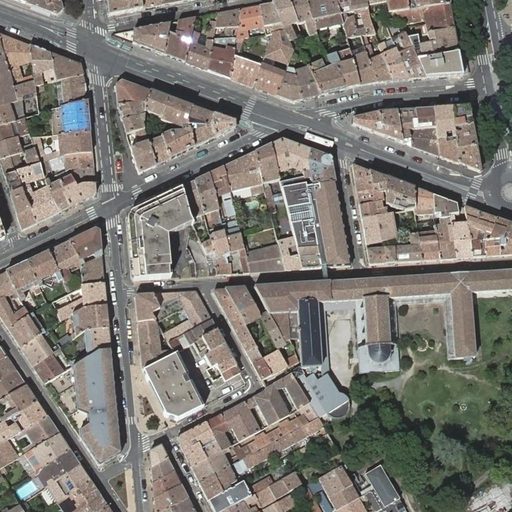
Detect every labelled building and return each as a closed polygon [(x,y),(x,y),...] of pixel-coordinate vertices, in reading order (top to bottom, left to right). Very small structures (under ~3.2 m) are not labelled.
[(24,0),(25,5),(57,16),(63,11),(60,3),(47,7),(44,0),(24,0)] [(108,17),(142,10),(140,0),(113,0),(107,1),(108,17)] [(140,0),(142,10),(161,7),(160,0),(140,0)] [(305,0),(294,0),(289,1),(297,24),(298,26),(305,24),(309,38),(316,35),(315,31),(305,0)] [(335,0),(305,0),(315,31),(343,25),(335,0)] [(365,0),(335,0),(343,25),(348,39),(361,37),(367,37),(375,36),(369,21),(369,18),(367,10),(367,6),(365,0)] [(406,0),(386,0),(387,3),(388,8),(389,15),(396,13),(408,11),(406,0)] [(406,0),(408,11),(418,10),(449,5),(448,0),(406,0)] [(297,24),(289,1),(272,4),(285,32),(290,43),(294,41),(288,28),(297,24)] [(272,4),(260,7),(264,28),(281,25),(272,4)] [(454,29),(449,5),(418,10),(408,11),(396,13),(399,19),(400,22),(420,18),(419,15),(423,14),(426,26),(417,28),(418,36),(428,34),(454,29)] [(260,7),(241,10),(238,29),(236,39),(236,40),(245,39),(249,39),(247,31),(261,28),(264,28),(260,7)] [(241,10),(218,15),(217,22),(215,30),(228,29),(231,29),(231,39),(234,39),(236,39),(238,29),(241,10)] [(185,63),(195,19),(179,22),(173,36),(168,34),(167,40),(163,56),(185,63)] [(192,32),(185,63),(207,72),(214,40),(215,30),(217,22),(210,21),(205,47),(198,45),(200,35),(192,32)] [(179,22),(170,24),(168,34),(173,36),(179,22)] [(170,24),(141,29),(132,44),(163,56),(167,40),(168,34),(170,24)] [(454,29),(428,34),(433,58),(458,53),(454,29)] [(264,58),(253,89),(276,97),(284,75),(285,75),(287,69),(290,62),(293,52),(290,43),(285,32),(273,35),(264,58)] [(405,34),(392,40),(396,50),(398,55),(409,81),(425,80),(417,61),(407,39),(406,36),(405,34)] [(0,45),(0,39),(1,36),(0,35),(0,108),(8,105),(18,102),(14,89),(12,83),(8,70),(0,45)] [(29,47),(1,36),(0,39),(0,45),(8,70),(32,63),(29,47)] [(423,60),(422,53),(417,36),(413,37),(407,39),(417,61),(423,60)] [(361,37),(348,39),(346,39),(349,50),(353,63),(360,87),(376,83),(372,72),(369,65),(364,48),(361,37)] [(214,40),(207,72),(230,80),(236,40),(236,39),(234,39),(231,39),(228,39),(214,40)] [(236,40),(230,80),(253,89),(264,58),(261,57),(260,61),(239,54),(245,39),(236,40)] [(396,50),(392,40),(384,43),(388,53),(396,50)] [(294,41),(290,43),(293,52),(299,52),(294,41)] [(384,43),(378,45),(382,56),(393,82),(409,81),(398,55),(396,50),(388,53),(384,43)] [(330,48),(332,55),(335,54),(342,53),(343,52),(341,44),(330,48)] [(393,82),(382,56),(375,59),(371,46),(364,48),(369,65),(372,72),(376,83),(393,82)] [(50,54),(29,47),(32,63),(33,77),(54,73),(50,54)] [(463,77),(458,53),(433,58),(423,60),(417,61),(425,80),(463,77)] [(80,66),(50,54),(54,73),(57,83),(62,82),(69,80),(83,76),(80,66)] [(335,65),(346,90),(360,87),(353,63),(340,66),(335,54),(332,55),(326,57),(327,59),(331,67),(335,65)] [(307,68),(308,68),(315,83),(321,96),(346,90),(335,65),(331,67),(327,59),(312,66),(307,68)] [(308,68),(294,72),(295,76),(294,77),(295,80),(302,101),(321,96),(315,83),(308,68)] [(294,70),(287,69),(285,75),(284,75),(276,97),(292,103),(302,101),(295,80),(294,77),(295,76),(294,72),(294,70)] [(54,73),(33,77),(34,83),(35,88),(53,84),(57,83),(54,73)] [(85,81),(83,76),(69,80),(62,82),(62,87),(64,104),(64,108),(87,102),(85,81)] [(33,77),(12,83),(14,89),(34,83),(33,77)] [(146,103),(151,92),(121,81),(115,86),(117,107),(118,107),(146,103)] [(35,88),(34,83),(14,89),(18,102),(8,105),(0,108),(0,127),(9,124),(14,123),(24,120),(24,118),(22,101),(36,96),(36,93),(35,88)] [(162,119),(169,99),(151,92),(146,103),(146,104),(145,112),(162,119)] [(187,122),(192,107),(169,99),(162,119),(161,121),(184,130),(190,131),(187,122)] [(90,134),(87,102),(64,108),(59,109),(50,111),(53,137),(59,137),(69,136),(90,134)] [(145,116),(145,112),(146,104),(146,103),(118,107),(122,122),(145,116)] [(210,127),(215,116),(192,107),(187,122),(190,131),(194,149),(215,138),(210,127)] [(468,107),(451,108),(454,130),(472,126),(469,108),(468,107)] [(454,130),(451,108),(434,110),(436,128),(437,141),(455,138),(454,130)] [(436,128),(434,110),(415,111),(417,121),(412,122),(414,131),(436,128)] [(417,121),(415,111),(397,112),(402,142),(410,140),(409,132),(414,131),(412,122),(417,121)] [(382,137),(402,144),(402,142),(397,112),(378,113),(382,137)] [(353,126),(382,137),(378,113),(353,119),(353,126)] [(136,133),(144,130),(144,129),(145,116),(122,122),(126,135),(136,133)] [(235,123),(215,116),(210,127),(215,138),(235,129),(235,123)] [(24,120),(14,123),(19,138),(29,135),(24,120)] [(9,124),(0,127),(0,144),(13,140),(14,139),(9,124)] [(472,126),(454,130),(455,138),(456,146),(457,151),(476,147),(472,126)] [(437,141),(436,128),(414,131),(409,132),(410,140),(411,147),(440,158),(437,141)] [(139,175),(156,167),(146,137),(146,136),(144,130),(136,133),(140,146),(131,149),(138,175),(139,175)] [(169,161),(194,149),(190,131),(184,130),(183,130),(182,131),(182,133),(182,134),(171,135),(162,138),(169,161)] [(156,167),(169,161),(162,138),(160,132),(146,136),(146,137),(156,167)] [(92,154),(90,134),(69,136),(59,137),(53,137),(53,142),(56,142),(58,160),(61,158),(63,158),(66,157),(92,154)] [(46,164),(37,138),(31,139),(33,145),(34,148),(35,150),(37,156),(40,166),(46,164)] [(456,146),(455,138),(437,141),(440,158),(459,165),(457,151),(456,146)] [(13,140),(0,144),(0,160),(18,155),(23,154),(35,150),(34,148),(33,145),(16,150),(13,140)] [(282,140),(271,146),(278,174),(290,170),(292,171),(293,180),(304,178),(303,173),(309,172),(308,163),(311,151),(282,140)] [(271,192),(282,189),(280,183),(278,174),(271,146),(255,153),(265,193),(270,215),(276,213),(271,192)] [(481,171),(476,147),(457,151),(459,165),(480,172),(481,171)] [(37,156),(35,150),(23,154),(28,169),(40,166),(37,156)] [(328,158),(311,151),(308,163),(309,172),(303,173),(304,178),(306,188),(335,183),(331,161),(331,160),(330,159),(330,158),(329,158),(328,158)] [(252,196),(265,193),(255,153),(223,169),(230,194),(250,189),(252,196)] [(93,170),(92,154),(66,157),(63,158),(65,172),(68,171),(93,170)] [(16,173),(23,171),(18,155),(0,160),(0,163),(4,177),(16,173)] [(53,179),(48,163),(46,164),(40,166),(45,182),(48,181),(53,179)] [(45,182),(40,166),(28,169),(23,171),(16,173),(23,197),(37,224),(59,213),(46,186),(45,182)] [(354,181),(359,208),(376,204),(374,196),(377,195),(377,198),(383,197),(382,194),(379,195),(379,192),(378,187),(372,186),(370,178),(369,173),(353,167),(352,167),(354,181)] [(223,169),(209,175),(215,200),(223,196),(229,219),(235,217),(232,201),(223,169)] [(95,186),(93,170),(68,171),(71,178),(77,189),(84,187),(95,186)] [(22,232),(37,224),(23,197),(16,173),(4,177),(22,232)] [(374,196),(376,204),(382,203),(384,203),(386,202),(386,194),(386,179),(369,173),(370,178),(372,186),(378,187),(379,192),(379,195),(382,194),(383,197),(377,198),(377,195),(374,196)] [(209,175),(195,182),(201,205),(204,216),(211,214),(219,212),(215,200),(209,175)] [(96,196),(95,186),(84,187),(77,189),(71,178),(60,183),(65,195),(63,196),(70,208),(96,196)] [(282,189),(293,233),(302,269),(307,269),(307,270),(321,269),(306,188),(304,178),(293,180),(280,183),(282,189)] [(404,213),(414,211),(414,189),(386,179),(386,194),(386,202),(386,205),(386,206),(404,213)] [(51,187),(48,181),(45,182),(46,186),(59,213),(70,208),(63,196),(65,195),(60,183),(51,187)] [(195,182),(181,189),(190,220),(191,223),(192,225),(196,223),(194,218),(202,217),(204,216),(201,205),(195,182)] [(350,267),(335,183),(306,188),(321,269),(324,269),(327,269),(350,267)] [(133,282),(169,279),(169,278),(171,278),(171,276),(168,276),(165,237),(181,229),(191,223),(190,220),(181,189),(131,213),(127,219),(133,282)] [(414,189),(414,211),(415,216),(416,226),(434,223),(434,220),(432,196),(414,189)] [(456,205),(432,196),(434,220),(440,220),(449,219),(449,216),(453,216),(458,215),(456,205)] [(359,208),(361,221),(387,216),(386,210),(383,210),(382,203),(376,204),(359,208)] [(497,220),(464,208),(467,224),(470,243),(485,242),(488,242),(497,220)] [(219,212),(211,214),(213,220),(220,218),(219,212)] [(366,246),(396,241),(392,215),(387,216),(361,221),(366,246)] [(449,216),(449,219),(450,219),(456,260),(472,259),(470,243),(467,224),(454,225),(453,216),(449,216)] [(434,220),(434,223),(434,227),(435,233),(440,262),(456,260),(450,219),(449,219),(440,220),(434,220)] [(511,227),(511,225),(497,220),(488,242),(499,241),(499,238),(504,241),(507,242),(511,227)] [(96,260),(101,257),(99,230),(97,229),(70,243),(75,253),(79,263),(80,265),(81,267),(84,266),(82,261),(94,256),(96,260)] [(226,239),(240,235),(238,229),(224,233),(226,239)] [(229,254),(226,239),(224,233),(210,236),(211,242),(202,245),(207,255),(214,252),(216,261),(222,257),(229,254)] [(279,246),(285,272),(302,271),(302,269),(293,233),(276,237),(278,243),(279,246)] [(435,233),(418,235),(422,263),(440,262),(435,233)] [(244,274),(250,274),(246,256),(245,255),(245,252),(241,237),(241,235),(240,235),(226,239),(229,254),(239,251),(240,257),(244,274)] [(422,263),(418,235),(408,236),(410,247),(367,251),(369,266),(370,266),(422,263)] [(200,240),(202,245),(211,242),(210,236),(200,240)] [(499,241),(488,242),(485,242),(486,258),(500,257),(499,241)] [(511,244),(507,242),(504,241),(505,248),(500,248),(500,257),(511,256),(511,244)] [(486,258),(485,242),(470,243),(472,259),(486,258)] [(70,243),(48,253),(62,281),(64,284),(70,281),(64,270),(79,263),(75,253),(70,243)] [(250,274),(285,272),(279,246),(245,255),(246,256),(250,274)] [(37,283),(41,281),(55,274),(59,283),(62,281),(48,253),(27,263),(37,283)] [(104,285),(101,257),(96,260),(84,266),(81,267),(83,287),(104,285)] [(217,276),(231,275),(231,264),(226,264),(222,257),(216,261),(216,262),(217,276)] [(27,263),(6,273),(16,293),(19,299),(21,303),(25,300),(21,291),(34,285),(37,291),(40,289),(40,288),(37,283),(27,263)] [(64,270),(70,281),(72,280),(68,271),(80,265),(79,263),(64,270)] [(511,291),(511,271),(329,284),(326,284),(323,284),(254,289),(268,313),(285,344),(290,341),(299,341),(301,371),(321,369),(317,305),(355,303),(355,309),(359,374),(398,371),(397,344),(390,344),(387,299),(452,295),(456,360),(474,358),(470,295),(511,291)] [(6,273),(0,275),(0,318),(9,331),(18,324),(6,298),(16,293),(6,273)] [(83,287),(83,288),(85,310),(106,308),(104,285),(83,287)] [(261,319),(260,318),(254,308),(245,289),(225,291),(245,327),(260,320),(261,319)] [(245,327),(225,291),(214,291),(213,294),(236,335),(246,330),(244,328),(245,327)] [(52,304),(61,322),(72,316),(84,310),(75,292),(69,295),(52,304)] [(195,293),(176,294),(183,309),(188,317),(204,308),(196,293),(195,293)] [(176,294),(153,295),(160,310),(151,316),(155,322),(157,325),(163,335),(164,337),(166,341),(168,345),(185,336),(194,330),(189,320),(165,334),(161,324),(165,322),(164,319),(176,313),(182,322),(188,318),(188,317),(183,309),(176,294)] [(160,310),(153,295),(136,296),(135,298),(137,324),(155,322),(151,316),(160,310)] [(449,360),(456,360),(452,295),(387,299),(390,344),(397,344),(398,344),(395,306),(445,302),(449,360)] [(324,311),(355,309),(355,303),(317,305),(321,369),(321,377),(328,373),(324,311)] [(106,308),(85,310),(84,310),(72,316),(73,319),(75,335),(72,335),(72,337),(69,337),(68,335),(56,343),(58,346),(60,350),(76,339),(85,333),(90,332),(108,330),(106,308)] [(204,308),(188,317),(188,318),(189,320),(194,330),(211,321),(204,308)] [(25,309),(19,312),(23,320),(29,316),(27,313),(25,309)] [(286,346),(291,343),(290,341),(285,344),(268,313),(260,318),(261,319),(260,320),(269,337),(277,350),(286,345),(286,346)] [(18,324),(9,331),(21,350),(45,333),(43,330),(38,333),(30,320),(35,317),(33,314),(29,316),(23,320),(18,324)] [(38,333),(43,330),(35,317),(30,320),(38,333)] [(211,321),(194,330),(185,336),(168,345),(172,352),(175,357),(177,355),(194,345),(202,340),(217,331),(211,321)] [(155,322),(137,324),(140,347),(160,345),(159,339),(164,337),(163,335),(157,325),(155,322)] [(110,351),(108,330),(90,332),(85,333),(87,353),(88,359),(98,352),(110,351)] [(246,330),(236,335),(246,354),(256,349),(254,345),(246,330)] [(45,333),(21,350),(33,368),(60,350),(58,346),(50,352),(41,339),(49,334),(48,331),(45,333)] [(224,345),(217,331),(202,340),(194,345),(202,359),(205,358),(224,345)] [(160,345),(140,347),(141,369),(143,373),(175,357),(172,352),(161,353),(160,345)] [(232,359),(224,345),(205,358),(211,369),(217,366),(218,368),(232,359)] [(256,349),(246,354),(253,366),(262,360),(256,349)] [(62,353),(60,350),(33,368),(45,385),(65,373),(54,358),(62,353)] [(112,371),(110,351),(98,352),(88,359),(76,366),(76,370),(77,376),(84,373),(89,372),(112,371)] [(262,382),(288,368),(278,352),(262,360),(253,366),(262,382)] [(88,359),(87,353),(69,364),(72,368),(76,366),(88,359)] [(0,360),(0,381),(16,372),(6,357),(0,360)] [(201,409),(175,357),(143,373),(165,417),(177,421),(201,409)] [(240,374),(232,359),(218,368),(217,366),(211,369),(207,372),(213,383),(223,377),(225,382),(240,374)] [(76,366),(72,368),(74,370),(77,405),(84,407),(86,429),(80,433),(80,439),(98,466),(99,467),(120,456),(112,371),(89,372),(84,373),(77,376),(76,370),(76,366)] [(291,375),(294,381),(304,375),(301,371),(300,367),(295,370),(290,373),(291,375)] [(0,401),(3,400),(26,386),(16,372),(0,381),(0,401)] [(339,392),(328,373),(321,377),(314,381),(311,375),(305,378),(323,408),(327,415),(331,418),(334,419),(339,420),(344,418),(348,414),(350,410),(351,405),(350,401),(348,398),(346,395),(342,393),(339,392)] [(309,405),(294,381),(291,375),(266,389),(264,393),(249,400),(253,409),(258,406),(268,427),(269,427),(271,426),(289,416),(276,391),(286,389),(298,411),(300,410),(309,405)] [(309,405),(314,412),(318,410),(299,379),(294,381),(309,405)] [(0,420),(2,424),(37,403),(26,386),(3,400),(0,401),(0,407),(0,408),(6,405),(8,403),(12,411),(10,412),(4,415),(5,417),(0,420)] [(219,416),(228,432),(232,430),(239,443),(248,438),(261,431),(249,411),(253,409),(249,400),(219,416)] [(6,405),(0,408),(4,415),(10,412),(12,411),(8,403),(6,405)] [(0,445),(7,441),(15,436),(47,418),(37,403),(2,424),(0,424),(0,445)] [(306,426),(318,419),(314,412),(309,405),(300,410),(303,417),(289,425),(287,421),(279,426),(281,429),(264,438),(262,435),(254,439),(256,442),(240,451),(238,448),(234,450),(237,456),(226,462),(223,456),(229,452),(227,449),(222,453),(191,468),(199,485),(229,469),(233,466),(243,460),(243,461),(247,458),(303,428),(306,426)] [(206,423),(222,453),(227,449),(230,448),(231,447),(224,434),(228,432),(219,416),(206,423)] [(28,454),(59,435),(47,418),(15,436),(18,441),(26,436),(31,445),(25,449),(28,454)] [(320,431),(324,429),(318,419),(306,426),(303,428),(247,458),(243,461),(248,470),(320,431)] [(177,440),(191,468),(222,453),(206,423),(177,439),(177,440)] [(317,435),(320,440),(328,435),(324,429),(320,431),(321,433),(317,435)] [(36,473),(69,451),(59,435),(28,454),(24,456),(36,473)] [(322,459),(325,457),(336,451),(328,435),(320,440),(300,451),(302,455),(315,447),(322,459)] [(0,469),(3,468),(9,465),(18,459),(7,441),(0,445),(0,469)] [(151,470),(168,461),(161,447),(150,453),(151,470)] [(80,466),(69,451),(36,473),(31,477),(32,480),(38,476),(46,489),(80,466)] [(333,469),(344,463),(336,451),(325,457),(333,469)] [(19,459),(31,477),(36,473),(24,456),(19,459)] [(245,472),(248,470),(243,461),(243,460),(233,466),(235,471),(236,470),(238,474),(244,472),(245,472)] [(174,474),(168,461),(151,470),(152,485),(174,474)] [(90,482),(80,466),(46,489),(49,492),(51,490),(57,499),(55,501),(57,504),(90,482)] [(365,475),(371,486),(386,477),(380,466),(365,475)] [(336,511),(359,499),(352,486),(341,468),(319,480),(333,507),(336,511)] [(199,485),(208,502),(235,487),(234,485),(237,483),(229,469),(199,485)] [(181,486),(174,474),(152,485),(154,501),(181,486)] [(262,492),(269,504),(302,486),(295,474),(273,486),(262,492)] [(373,511),(377,511),(394,503),(399,500),(386,477),(371,486),(366,489),(364,496),(366,500),(373,511)] [(208,502),(213,511),(225,511),(251,498),(252,498),(262,492),(273,486),(269,480),(251,490),(253,493),(250,494),(244,483),(235,487),(208,502)] [(30,481),(15,492),(20,500),(36,489),(30,481)] [(79,511),(101,498),(90,482),(57,504),(55,506),(56,508),(59,507),(62,511),(79,511)] [(163,511),(188,499),(181,486),(154,501),(154,511),(163,511)] [(320,511),(307,487),(301,490),(312,511),(320,511)] [(51,490),(49,492),(55,501),(57,499),(51,490)] [(261,511),(265,510),(264,507),(269,504),(262,492),(252,498),(251,498),(225,511),(261,511)] [(261,511),(284,511),(296,505),(290,496),(265,510),(261,511)] [(373,511),(372,511),(366,511),(361,503),(366,500),(364,496),(359,499),(336,511),(373,511)] [(101,511),(108,508),(101,498),(79,511),(101,511)] [(194,511),(188,499),(163,511),(194,511)] [(406,511),(399,500),(394,503),(399,511),(406,511)] [(26,503),(20,507),(23,511),(29,507),(26,503)] [(399,511),(394,503),(377,511),(399,511)]
